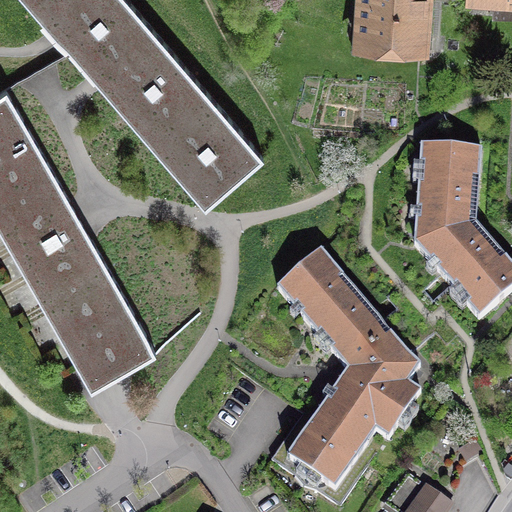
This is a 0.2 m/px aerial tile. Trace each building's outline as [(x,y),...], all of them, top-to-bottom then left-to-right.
[(20,0),(203,212),(261,162),(122,0),(20,0)] [(436,0),(368,0),(367,32),(434,37),(436,0)] [(115,381),(155,357),(6,98),(0,101),(0,234),(91,394),(115,381)] [(491,323),(511,302),(511,258),(484,227),(487,155),(430,151),(427,246),(491,323)] [(284,298),(351,375),(421,375),(323,264),(284,298)] [(421,375),(351,375),(289,463),(337,497),(379,437),(390,446),(423,399),(411,390),(421,375)] [(454,511),(458,506),(429,487),(411,511),(454,511)]
